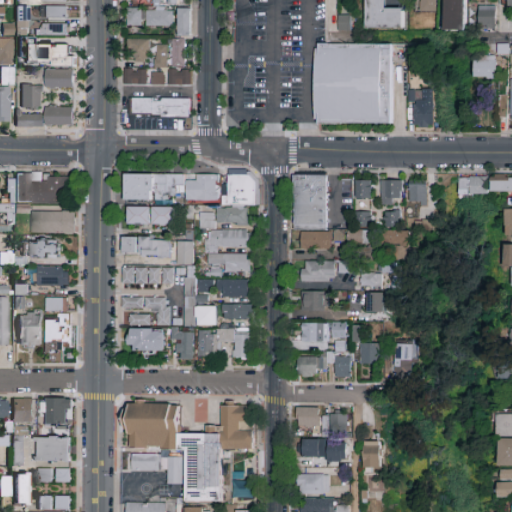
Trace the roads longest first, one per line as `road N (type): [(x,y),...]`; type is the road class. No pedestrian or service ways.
road 1 (residential): [(97,511),(101,0)]
road 2 (tertiary): [(275,511),(274,154)]
road 3 (residential): [(0,381),(275,390)]
road 4 (residential): [(274,154),(511,153)]
road 5 (residential): [(0,150),(208,148)]
road 6 (tertiary): [(208,148),(208,0)]
